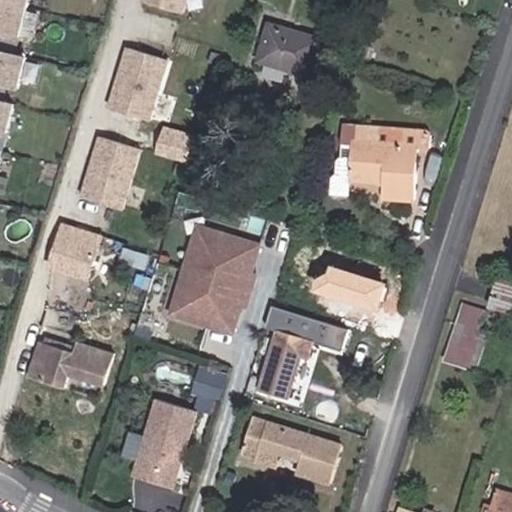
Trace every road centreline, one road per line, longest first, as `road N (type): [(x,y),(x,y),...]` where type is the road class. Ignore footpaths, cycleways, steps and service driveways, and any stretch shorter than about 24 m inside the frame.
road 1 (residential): [(511,48),(368,511)]
road 2 (unknown): [(0,416),(124,0)]
